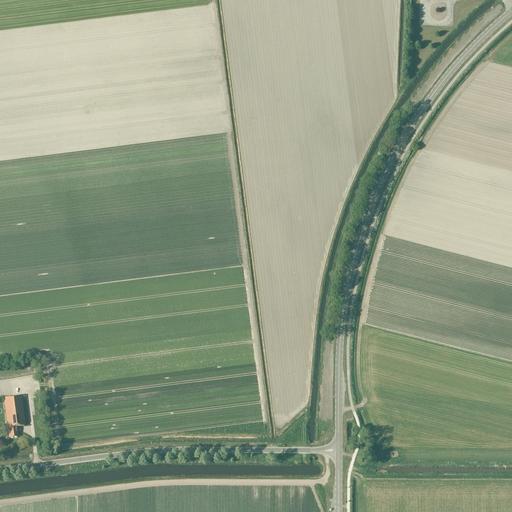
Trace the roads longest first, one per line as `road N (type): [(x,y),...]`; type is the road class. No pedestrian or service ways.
road 1 (secondary): [(338,447),(341,322),(373,198),(427,101),(511,10)]
road 2 (unclassified): [(0,469),(155,450),(324,450)]
